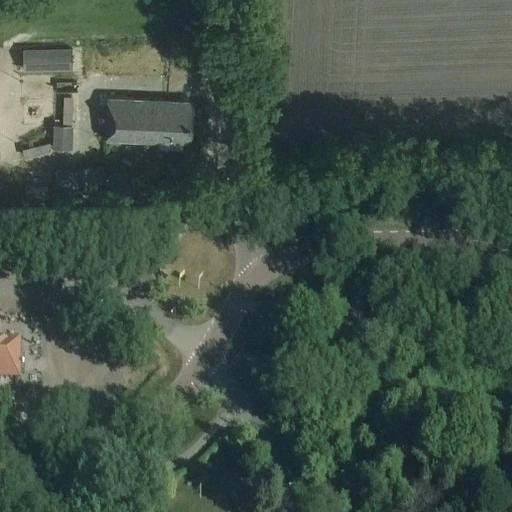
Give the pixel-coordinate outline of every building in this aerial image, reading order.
[(71,50),(23,51),(23,72),(72,71),(71,50)] [(183,99),(108,97),(106,140),(159,142),(159,147),(181,148),(182,134),(190,134),(190,110),(182,110),(183,99)] [(53,125),(53,149),(72,150),(72,148),(73,126),(53,125)] [(50,144),(23,150),(25,159),(51,153),(52,153),(50,144)] [(99,190),(100,168),(79,167),(78,189),(99,190)] [(49,187),(26,191),(28,202),(37,200),(38,205),(47,204),(46,198),(51,197),(49,187)] [(0,340),(0,380),(19,381),(19,376),(23,376),(23,358),(19,358),(19,341),(0,340)]
